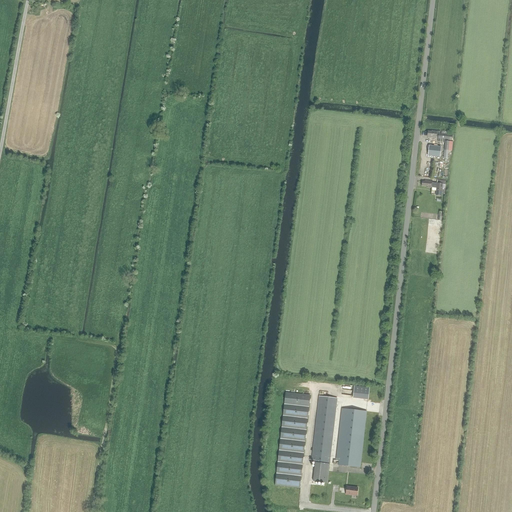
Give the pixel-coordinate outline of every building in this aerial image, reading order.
[(447,135),(447,132),(441,131),(441,132),(432,131),(432,132),(428,131),(427,137),(428,137),(428,138),(436,139),(436,137),(438,137),(438,139),(452,140),(452,135),(447,135)] [(453,142),(445,141),(444,150),(444,159),(448,159),(448,151),(452,151),(453,142)] [(441,147),(429,146),(428,156),(440,157),(441,147)] [(443,184),(433,183),(433,181),(425,180),(424,182),(422,181),(422,186),(427,187),(427,188),(432,188),(437,188),(436,196),(442,196),(443,184)] [(369,399),(370,387),(354,386),(354,398),(369,399)] [(285,393),(283,416),(275,485),(300,488),(310,395),(285,393)] [(315,463),(313,482),(327,483),(337,399),(319,396),(311,462),(315,463)] [(367,412),(342,409),(336,460),(334,460),(333,465),(338,465),(360,468),(367,412)] [(357,496),(358,488),(347,487),(346,491),(344,491),(344,494),(357,496)]
